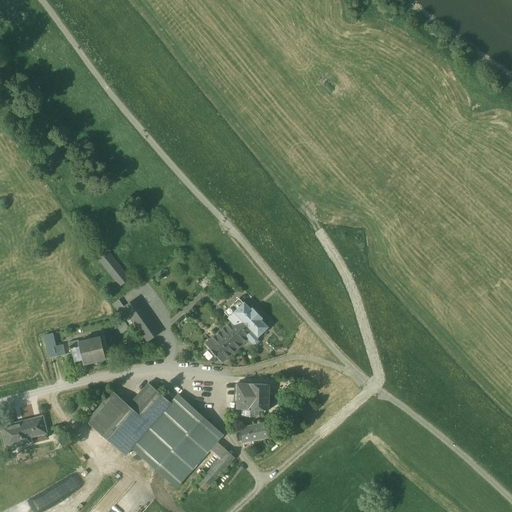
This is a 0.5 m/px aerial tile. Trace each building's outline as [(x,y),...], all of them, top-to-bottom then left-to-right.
[(123,271),(105,249),(96,256),(114,278),(123,271)] [(129,279),(123,271),(114,278),(121,286),(129,279)] [(160,333),(136,298),(124,307),(148,342),(160,333)] [(244,303),(239,298),(225,312),(229,317),(229,318),(231,320),(205,344),(222,363),(248,340),(251,343),(256,345),(260,341),(259,337),(268,327),(261,320),(263,318),(253,308),(251,309),(244,303)] [(53,334),(45,335),(48,349),(56,347),(56,346),(53,334)] [(79,342),(78,342),(83,360),(84,365),(106,359),(101,337),(79,342)] [(79,341),(69,343),(73,363),(83,360),(78,342),(79,342),(79,341)] [(63,345),(56,346),(56,347),(48,349),(50,358),(65,355),(63,345)] [(129,405),(102,435),(125,456),(132,448),(131,448),(171,403),(148,383),(129,405)] [(270,384),(249,384),(237,384),(237,409),(241,409),(248,409),(248,410),(259,410),(269,410),(270,384)] [(113,392),(87,422),(102,435),(129,405),(113,392)] [(223,435),(179,395),(171,403),(131,448),(132,448),(176,487),(223,435)] [(291,403),(290,410),(307,411),(308,404),(291,403)] [(259,410),(248,410),(248,409),(241,409),(241,415),(250,417),(259,416),(259,410)] [(10,425),(1,427),(6,447),(30,441),(29,436),(46,432),(42,417),(23,421),(23,422),(10,425)] [(266,423),(240,428),(245,450),(270,446),(266,423)] [(227,451),(197,484),(205,491),(235,458),(227,451)] [(109,511),(130,481),(120,474),(94,511),(109,511)] [(37,511),(48,511),(54,509),(47,496),(33,503),(37,511)]
